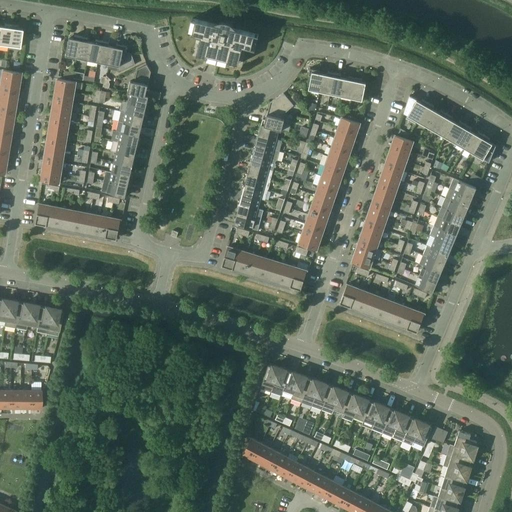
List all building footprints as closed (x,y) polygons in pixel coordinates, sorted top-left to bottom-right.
[(192,18),(189,32),(201,36),(197,52),(211,55),(209,59),(211,57),(218,59),(218,57),(239,62),(243,46),(255,49),(259,34),(232,28),(233,24),(220,21),(219,25),(192,18)] [(0,26),(0,44),(8,45),(11,24),(4,23),(4,26),(0,26)] [(11,24),(8,45),(20,47),(22,29),(18,28),(18,25),(11,24)] [(77,57),(81,36),(75,35),(74,38),(70,37),(66,55),(77,57)] [(88,59),(91,41),(87,40),(88,38),(81,36),(77,57),(88,59)] [(98,61),(103,41),(96,39),(95,42),(91,41),(88,59),(98,61)] [(109,63),(113,46),(109,45),(109,42),(103,41),(98,61),(109,63)] [(126,52),(127,46),(117,43),(116,46),(113,46),(109,63),(119,65),(117,71),(120,72),(135,64),(131,53),(126,52)] [(134,81),(148,84),(151,71),(149,67),(147,64),(137,69),(134,81)] [(308,80),(310,81),(309,89),(320,91),(323,73),(319,72),(320,70),(310,67),(308,80)] [(0,79),(19,83),(20,77),(18,77),(19,72),(2,69),(0,79)] [(323,73),(320,91),(330,93),(335,73),(328,71),(327,74),(323,73)] [(335,73),(330,93),(341,95),(344,78),(341,77),(341,74),(335,73)] [(344,78),(341,95),(351,98),(356,77),(349,75),(348,78),(344,78)] [(366,82),(362,81),(362,78),(356,77),(351,98),(363,100),(366,82)] [(19,83),(0,79),(0,90),(16,93),(17,88),(18,89),(19,83)] [(55,89),(74,92),(76,81),(59,79),(58,84),(56,83),(55,89)] [(148,84),(134,81),(130,80),(128,92),(131,93),(131,92),(148,96),(150,90),(147,89),(148,84)] [(55,99),(73,102),(74,92),(55,89),(54,95),(56,95),(55,99)] [(0,100),(16,103),(17,97),(15,97),(16,93),(0,90),(0,100)] [(131,92),(131,93),(128,102),(146,106),(148,96),(131,92)] [(283,119),(285,113),(294,105),(284,92),(270,102),(266,118),(263,118),(261,124),(279,129),(279,130),(281,130),(284,119),(283,119)] [(405,110),(409,112),(408,115),(418,120),(428,102),(422,99),(421,101),(410,95),(405,110)] [(73,102),(55,99),(55,104),(53,103),(52,109),(71,112),(73,102)] [(16,103),(0,100),(0,110),(13,113),(13,108),(15,109),(16,103)] [(317,102),(311,100),(308,108),(314,111),(317,102)] [(120,111),(126,112),(144,116),(146,106),(128,102),(122,101),(120,111)] [(427,126),(436,110),(433,108),(434,106),(428,102),(418,120),(427,126)] [(52,119),(69,122),(71,112),(52,109),(51,115),(53,115),(52,119)] [(13,113),(0,110),(0,121),(12,123),(13,118),(12,117),(13,113)] [(436,131),(447,113),(441,110),(439,112),(436,110),(427,126),(436,131)] [(144,116),(126,112),(124,122),(142,126),(144,116)] [(446,137),(455,121),(451,119),(453,116),(447,113),(436,131),(446,137)] [(338,127),(355,132),(357,128),(358,129),(360,123),(342,117),(338,127)] [(69,122),(52,119),(51,124),(50,124),(49,129),(68,132),(69,122)] [(139,136),(142,126),(124,122),(118,120),(116,131),(121,132),(139,136)] [(455,121),(446,137),(455,142),(466,124),(460,120),(458,123),(455,121)] [(12,123),(0,121),(0,131),(9,133),(10,129),(11,129),(12,123)] [(276,139),(279,130),(279,129),(261,124),(258,134),(276,139)] [(464,147),(473,132),(470,130),(471,127),(466,124),(455,142),(464,147)] [(355,132),(338,127),(335,136),(353,143),(355,137),(354,137),(355,132)] [(49,139),(66,142),(68,132),(49,129),(48,135),(49,135),(49,139)] [(9,133),(0,131),(0,141),(9,143),(10,138),(9,137),(9,133)] [(474,153),(484,135),(478,131),(477,134),(473,132),(464,147),(474,153)] [(119,142),(137,146),(139,136),(121,132),(119,142)] [(276,139),(258,134),(256,144),(274,149),(276,139)] [(393,145),(410,151),(413,141),(395,135),(393,141),(394,141),(393,145)] [(489,162),(496,145),(489,141),(490,138),(484,135),(474,153),(489,162)] [(332,146),(348,152),(350,148),(351,148),(353,143),(335,136),(332,146)] [(66,142),(49,139),(48,144),(46,144),(46,149),(64,152),(66,142)] [(111,150),(117,152),(135,156),(137,146),(119,142),(113,140),(111,150)] [(9,143),(0,141),(0,152),(6,153),(7,149),(8,149),(9,143)] [(277,160),(279,150),(274,149),(256,144),(253,154),(271,159),(277,160)] [(410,151),(393,145),(391,150),(390,149),(388,155),(406,161),(410,151)] [(348,152),(332,146),(328,156),(347,162),(348,157),(347,156),(348,152)] [(45,160),(63,162),(64,152),(46,149),(45,155),(46,155),(45,160)] [(114,162),(132,166),(135,156),(117,152),(114,162)] [(268,169),(271,159),(253,154),(250,164),(268,169)] [(386,165),(403,170),(406,161),(388,155),(386,160),(388,160),(386,165)] [(347,162),(328,156),(325,165),(342,171),(343,167),(345,167),(347,162)] [(63,162),(45,160),(45,164),(43,164),(42,169),(61,173),(63,162)] [(132,166),(114,162),(112,172),(130,176),(132,166)] [(268,169),(250,164),(248,174),(266,179),(268,169)] [(342,171),(325,165),(322,175),(340,181),(342,176),(340,175),(342,171)] [(403,170),(386,165),(385,169),(383,168),(382,174),(400,180),(403,170)] [(309,171),(304,169),(299,167),(296,177),(306,180),(309,171)] [(41,175),(43,175),(42,180),(59,183),(61,173),(42,169),(41,175)] [(104,180),(128,186),(130,176),(112,172),(106,170),(104,180)] [(263,188),(266,179),(248,174),(245,184),(263,188)] [(380,184),(396,190),(400,180),(382,174),(380,179),(381,180),(380,184)] [(319,185),(335,191),(337,186),(338,187),(340,181),(322,175),(319,185)] [(476,187),(453,178),(449,188),(472,197),(476,187)] [(101,191),(125,196),(128,186),(104,180),(101,191)] [(260,198),(263,188),(245,184),(243,193),(260,198)] [(396,190),(380,184),(378,188),(377,188),(375,193),(393,199),(396,190)] [(335,191),(319,185),(315,195),(333,201),(335,195),(334,195),(335,191)] [(472,197),(449,188),(445,197),(468,206),(472,197)] [(260,198),(243,193),(240,203),(258,208),(260,198)] [(373,203),(390,209),(393,199),(375,193),(373,199),(375,199),(373,203)] [(312,204),(329,210),(330,206),(332,206),(333,201),(315,195),(312,204)] [(441,206),(464,216),(468,206),(445,197),(441,206)] [(46,224),(50,205),(40,203),(36,221),(41,222),(41,223),(46,224)] [(258,208),(240,203),(237,213),(255,218),(258,208)] [(390,209),(373,203),(372,208),(370,207),(368,213),(386,219),(390,209)] [(329,210),(312,204),(309,214),(327,220),(329,215),(327,214),(329,210)] [(57,225),(60,207),(50,205),(46,224),(52,225),(52,224),(57,225)] [(438,216),(460,225),(464,216),(441,206),(438,216)] [(60,207),(57,225),(61,226),(61,227),(66,228),(70,209),(60,207)] [(77,229),(80,211),(70,209),(66,228),(72,229),(72,228),(77,229)] [(80,211),(77,229),(81,230),(81,231),(86,232),(90,213),(80,211)] [(97,233),(100,215),(90,213),(86,232),(92,233),(92,232),(97,233)] [(237,213),(234,224),(258,230),(261,220),(255,218),(237,213)] [(366,223),(383,229),(386,219),(368,213),(366,218),(368,219),(366,223)] [(305,224),(322,229),(323,225),(325,225),(327,220),(309,214),(305,224)] [(100,215),(97,233),(101,234),(101,235),(106,236),(110,217),(100,215)] [(434,226),(456,235),(460,225),(438,216),(434,226)] [(110,217),(106,236),(112,237),(112,236),(117,237),(121,219),(110,217)] [(383,229),(366,223),(365,227),(364,227),(362,232),(380,238),(383,229)] [(322,229),(305,224),(302,233),(320,239),(322,234),(321,233),(322,229)] [(430,235),(435,237),(452,244),(456,235),(434,226),(430,235)] [(360,242),(377,248),(380,238),(362,232),(360,237),(361,238),(360,242)] [(299,243),(315,249),(317,244),(318,245),(320,239),(302,233),(299,243)] [(435,237),(431,247),(448,254),(452,244),(435,237)] [(377,248),(360,242),(358,246),(357,246),(355,251),(373,257),(377,248)] [(422,254),(427,256),(444,263),(448,254),(431,247),(426,244),(422,254)] [(232,268),(238,249),(228,246),(223,263),(227,265),(227,266),(232,268)] [(243,269),(248,252),(238,249),(232,268),(238,269),(238,268),(243,269)] [(373,257),(355,251),(353,257),(355,257),(353,262),(370,268),(373,257)] [(248,252),(243,269),(247,271),(246,272),(252,274),(258,255),(248,252)] [(262,275),(267,258),(258,255),(252,274),(257,275),(258,274),(262,275)] [(423,265),(441,273),(444,263),(427,256),(423,265)] [(267,258),(262,275),(266,277),(266,278),(271,280),(277,261),(267,258)] [(282,281),(287,264),(277,261),(271,280),(277,281),(277,280),(282,281)] [(287,264),(282,281),(286,282),(285,284),(291,286),(297,267),(287,264)] [(419,275),(437,282),(441,273),(423,265),(419,275)] [(307,270),(297,267),(291,286),(296,287),(297,286),(302,287),(307,270)] [(415,285),(432,292),(437,282),(419,275),(415,285)] [(341,301),(345,302),(345,304),(350,306),(357,287),(347,284),(341,301)] [(360,308),(367,291),(357,287),(350,306),(355,308),(356,306),(360,308)] [(367,291),(360,308),(364,310),(364,311),(369,313),(376,295),(367,291)] [(379,315),(386,298),(376,295),(369,313),(375,315),(375,314),(379,315)] [(0,324),(4,326),(9,300),(2,298),(2,300),(0,299),(0,324)] [(386,298),(379,315),(384,317),(383,318),(388,320),(395,302),(386,298)] [(15,327),(19,303),(15,302),(16,301),(9,300),(4,326),(15,327)] [(26,329),(27,325),(30,303),(24,302),(23,304),(19,303),(15,327),(26,329)] [(398,322),(405,305),(395,302),(388,320),(394,322),(394,321),(398,322)] [(27,325),(37,327),(41,307),(37,306),(37,305),(30,303),(27,325)] [(405,305),(398,322),(403,324),(402,325),(407,328),(414,309),(405,305)] [(47,333),(52,307),(45,306),(45,308),(41,307),(37,327),(36,331),(47,333)] [(58,335),(62,312),(63,311),(58,310),(59,309),(52,307),(47,333),(58,335)] [(414,309),(407,328),(413,330),(413,328),(418,330),(424,313),(414,309)] [(271,392),(279,367),(273,364),(272,366),(268,364),(261,388),(271,392)] [(281,395),(289,371),(285,370),(286,369),(279,367),(271,392),(281,395)] [(293,373),(289,371),(281,395),(291,399),(300,373),(294,371),(293,373)] [(302,402),(310,379),(306,377),(307,376),(300,373),(291,399),(302,402)] [(312,406),(321,381),(314,378),(314,380),(310,379),(302,402),(312,406)] [(322,409),(330,386),(327,385),(327,383),(321,381),(312,406),(322,409)] [(332,413),(334,408),(341,388),(335,386),(334,387),(330,386),(322,409),(332,413)] [(344,412),(351,394),(347,392),(348,391),(341,388),(334,408),(344,412)] [(0,389),(0,403),(0,407),(10,408),(10,389),(0,389)] [(20,408),(21,389),(10,389),(10,408),(20,408)] [(21,389),(20,408),(31,408),(31,389),(21,389)] [(31,389),(31,408),(41,408),(41,389),(31,389)] [(352,421),(354,416),(362,396),(355,393),(355,395),(351,394),(344,412),(342,417),(352,421)] [(364,420),(371,401),(368,400),(368,398),(362,396),(354,416),(364,420)] [(372,428),(382,404),(376,401),(375,403),(371,401),(364,420),(362,425),(372,428)] [(382,433),(392,409),(388,408),(388,407),(382,404),(372,428),(382,433)] [(263,413),(266,408),(258,405),(256,410),(263,413)] [(266,408),(263,413),(270,417),(273,411),(266,408)] [(392,437),(402,412),(396,410),(395,411),(392,409),(382,433),(392,437)] [(402,441),(412,418),(408,416),(409,415),(402,412),(392,437),(402,441)] [(283,422),(285,417),(278,413),(275,419),(283,422)] [(285,417),(283,422),(290,425),(292,420),(285,417)] [(412,445),(414,441),(422,421),(416,418),(415,419),(412,418),(402,441),(412,445)] [(422,421),(414,441),(424,445),(432,427),(428,425),(429,423),(422,421)] [(302,431),(305,425),(297,422),(295,428),(302,431)] [(305,425),(302,431),(309,434),(312,429),(305,425)] [(447,431),(436,426),(430,438),(443,442),(447,431)] [(471,433),(460,429),(454,445),(475,452),(477,445),(476,445),(477,441),(469,438),(471,433)] [(322,440),(324,434),(317,431),(314,436),(322,440)] [(324,434),(322,440),(329,443),(331,437),(324,434)] [(251,437),(243,454),(252,458),(261,442),(251,437)] [(341,448),(344,443),(336,439),(334,445),(341,448)] [(426,447),(432,450),(435,442),(429,440),(426,447)] [(261,442),(252,458),(261,463),(270,447),(261,442)] [(344,443),(341,448),(348,452),(351,446),(344,443)] [(447,454),(470,462),(471,458),(473,459),(475,452),(450,444),(447,454)] [(270,447),(261,463),(270,468),(279,451),(270,447)] [(432,450),(426,447),(423,455),(429,457),(432,450)] [(361,457),(363,451),(356,448),(353,454),(361,457)] [(279,473),(288,456),(279,451),(270,468),(279,473)] [(363,451),(361,457),(368,460),(370,455),(363,451)] [(443,465),(448,466),(468,473),(471,466),(469,465),(470,462),(447,454),(443,465)] [(288,456),(279,473),(288,477),(297,461),(288,456)] [(380,466),(383,460),(375,457),(373,462),(380,466)] [(383,460),(380,466),(387,469),(390,463),(383,460)] [(427,462),(421,460),(418,467),(423,470),(427,462)] [(298,482),(306,466),(297,461),(288,477),(298,482)] [(392,471),(395,472),(398,474),(400,474),(402,469),(395,465),(392,471)] [(306,466),(298,482),(307,487),(315,470),(306,466)] [(445,476),(464,482),(465,479),(466,479),(468,473),(448,466),(445,476)] [(316,492),(324,475),(315,470),(307,487),(316,492)] [(412,480),(415,481),(418,476),(418,474),(413,471),(409,479),(412,480)] [(404,476),(400,474),(398,474),(395,479),(402,482),(404,476)] [(324,475),(316,492),(325,496),(333,480),(324,475)] [(409,479),(407,477),(404,476),(402,482),(409,485),(412,480),(409,479)] [(423,478),(418,476),(415,481),(414,483),(420,485),(423,478)] [(441,487),(462,493),(464,487),(463,486),(464,482),(445,476),(441,487)] [(334,501),(342,485),(333,480),(325,496),(334,501)] [(342,485),(334,501),(343,506),(352,489),(342,485)] [(438,497),(457,503),(458,499),(460,500),(462,493),(441,487),(438,497)] [(419,491),(414,488),(410,495),(415,498),(419,491)] [(352,511),(361,494),(352,489),(343,506),(352,511)] [(361,494),(352,511),(354,511),(362,511),(370,499),(361,494)] [(430,506),(435,507),(449,511),(456,511),(458,507),(456,507),(457,503),(438,497),(434,496),(430,506)] [(374,511),(379,504),(370,499),(362,511),(374,511)] [(407,500),(404,508),(409,510),(413,503),(407,500)]
